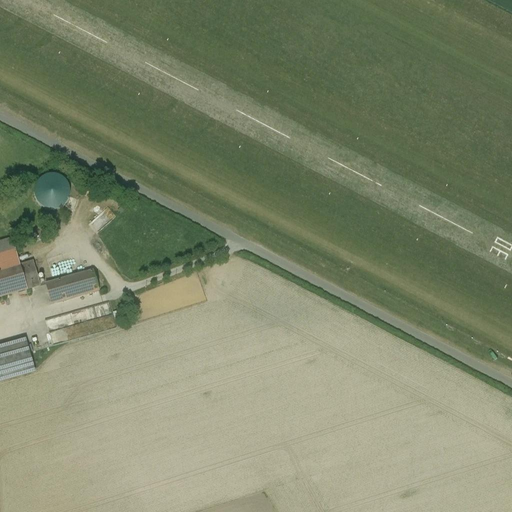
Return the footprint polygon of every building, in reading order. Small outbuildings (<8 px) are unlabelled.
[(48,211),(55,212),(61,210),(66,206),(69,200),(70,194),(69,188),(67,183),(63,179),(58,177),(52,176),(47,177),(41,180),(37,185),(35,191),(35,198),(38,204),(42,208),(48,211)] [(96,232),(116,218),(110,210),(90,224),(96,232)] [(11,239),(0,242),(0,271),(19,266),(11,239)] [(32,262),(19,266),(27,291),(40,287),(32,262)] [(19,266),(0,271),(0,298),(27,291),(19,266)] [(93,272),(45,285),(51,305),(99,292),(93,272)] [(110,304),(47,320),(51,334),(64,330),(67,340),(116,327),(110,304)] [(26,341),(0,348),(0,383),(36,374),(26,341)]
